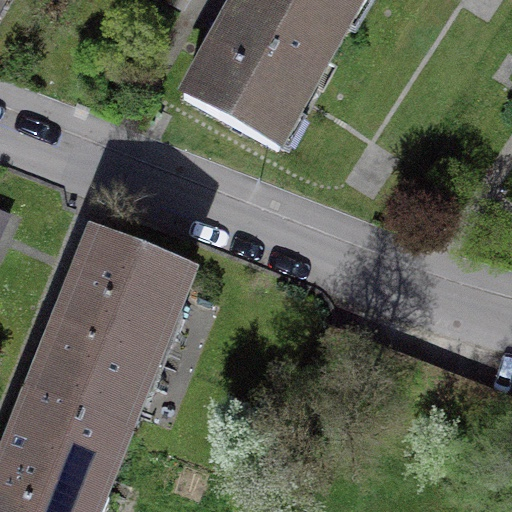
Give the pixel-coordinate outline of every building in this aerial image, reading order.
[(344,26),(358,0),(240,0),(229,23),(187,100),(278,150),(280,146),(278,145),(293,118),(295,119),(346,27),(344,26)] [(188,277),(95,240),(64,320),(32,400),(125,437),(188,277)] [(385,424),(409,363),(369,347),(330,331),(305,392),(385,424)] [(463,455),(487,394),(448,378),(409,363),(385,424),(463,455)] [(511,474),(511,403),(487,394),(463,455),(511,474)] [(94,511),(125,437),(32,400),(6,464),(0,479),(0,511),(94,511)]
